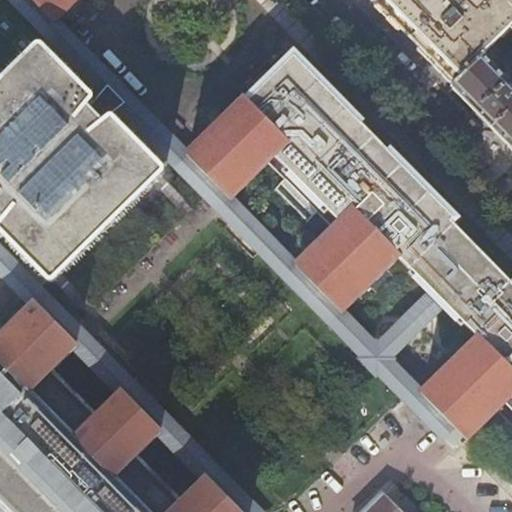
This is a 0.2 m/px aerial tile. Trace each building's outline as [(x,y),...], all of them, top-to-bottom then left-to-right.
[(0,0),(0,272),(11,284),(0,294),(0,298),(3,301),(7,305),(20,293),(34,307),(43,299),(49,294),(43,287),(53,278),(0,224),(0,106),(57,50),(169,163),(176,168),(182,162),(188,156),(187,155),(194,149),(179,133),(170,124),(81,45),(92,33),(84,25),(72,36),(57,20),(45,32),(12,0),(0,0)] [(12,0),(45,32),(57,20),(76,0),(12,0)] [(511,0),(381,0),(377,4),(383,11),(412,40),(447,76),(455,84),(483,54),(490,48),(497,40),(511,24),(511,0)] [(169,163),(57,50),(0,106),(0,224),(53,278),(169,163)] [(398,257),(410,269),(433,292),(440,299),(448,307),(479,339),(424,394),(423,394),(457,429),(469,441),(507,404),(511,409),(511,279),(510,282),(454,225),(461,219),(390,147),(387,150),(362,125),(365,122),(294,50),(194,149),(187,155),(188,156),(231,200),(232,199),(268,163),(285,180),(272,192),(304,225),(317,213),(333,229),(297,265),(296,266),(319,289),(342,312),(342,313),(343,312),(398,257)] [(483,54),(455,84),(452,87),(489,126),(511,148),(511,83),(506,78),(483,54)] [(231,200),(188,156),(182,162),(176,168),(182,177),(212,204),(330,324),(330,323),(336,317),(342,312),(319,289),(296,266),(297,265),(232,199),(231,200)] [(376,344),(343,312),(342,313),(342,312),(336,317),(330,323),(405,399),(446,441),(452,435),(457,429),(423,394),(424,394),(396,363),(448,307),(440,299),(433,292),(376,344)] [(262,511),(264,511),(49,294),(43,299),(34,307),(63,333),(79,348),(124,394),(148,418),(164,434),(185,455),(209,480),(240,511),(262,511)] [(63,333),(34,307),(0,341),(0,495),(16,511),(240,511),(209,480),(185,455),(164,434),(148,418),(124,394),(79,348),(63,333)] [(397,511),(381,496),(370,508),(368,508),(365,511),(364,511),(397,511)]
